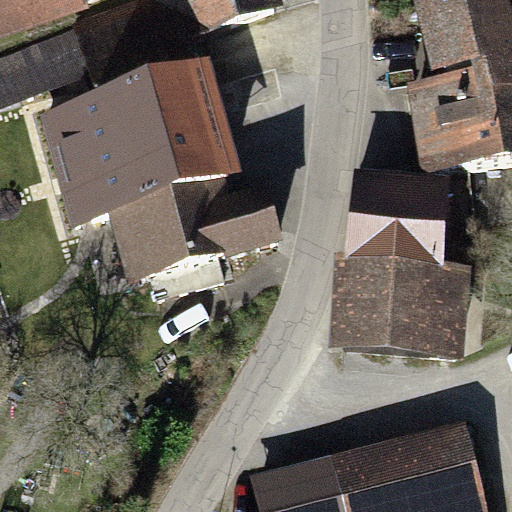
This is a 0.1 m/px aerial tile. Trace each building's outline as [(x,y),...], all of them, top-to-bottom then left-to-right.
[(0,0),(0,28),(80,0),(0,0)] [(0,131),(42,120),(74,237),(99,230),(119,304),(279,262),(263,202),(213,215),(166,41),(260,16),(255,0),(165,0),(0,44),(0,131)] [(511,51),(499,0),(404,0),(421,86),(393,95),(411,183),(511,165),(511,51)] [(444,188),(349,176),(324,360),(451,377),(467,261),(435,256),(444,188)] [(487,511),(471,441),(302,481),(309,511),(487,511)]
